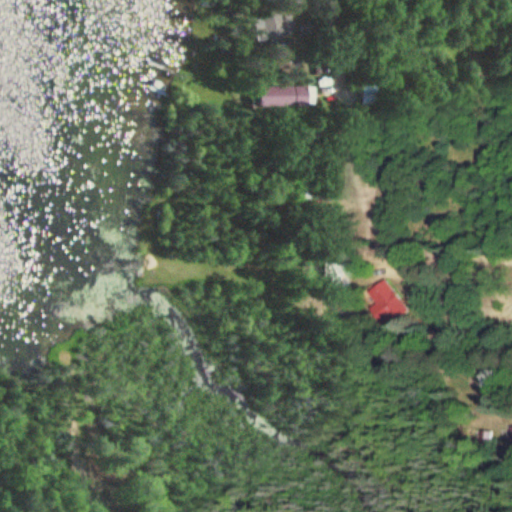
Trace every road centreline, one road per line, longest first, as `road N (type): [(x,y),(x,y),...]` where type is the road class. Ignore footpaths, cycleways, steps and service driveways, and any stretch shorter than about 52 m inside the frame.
road 1 (residential): [(380,230),(339,90),(327,0)]
road 2 (residential): [(511,262),(396,249),(380,230)]
